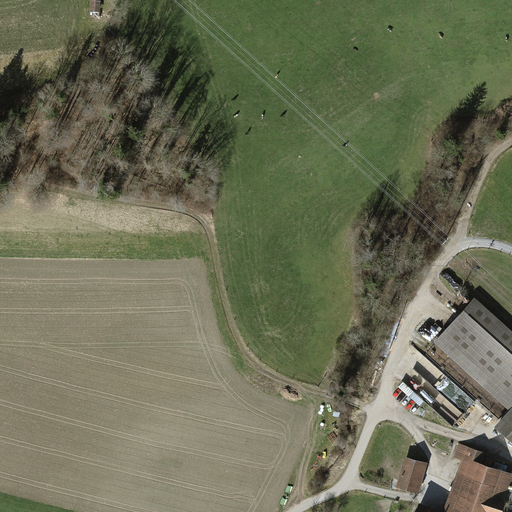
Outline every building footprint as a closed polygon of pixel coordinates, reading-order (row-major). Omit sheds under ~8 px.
[(102,1),(91,0),(89,11),(100,12),(102,1)] [(511,331),(472,296),(432,342),(507,409),(494,425),(511,441),(511,331)] [(400,386),(411,396),(415,391),(453,426),(465,413),(415,369),(400,386)] [(486,452),(461,443),(456,458),(463,461),(446,509),(453,511),(504,511),(511,489),(511,472),(483,462),(486,452)] [(408,454),(399,484),(420,490),(429,460),(408,454)] [(446,511),(421,501),(416,511),(446,511)]
